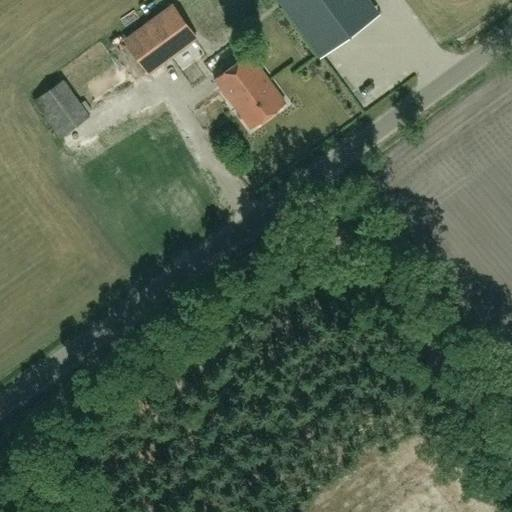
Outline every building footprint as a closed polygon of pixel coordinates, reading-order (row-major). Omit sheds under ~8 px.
[(282,0),(321,50),(373,9),(365,0),(282,0)] [(127,41),(148,71),(194,37),(172,7),(127,41)] [(250,128),(285,103),(249,53),(214,78),(250,128)] [(113,106),(140,91),(133,79),(106,95),(113,106)] [(156,202),(208,176),(175,109),(123,134),(156,202)]
